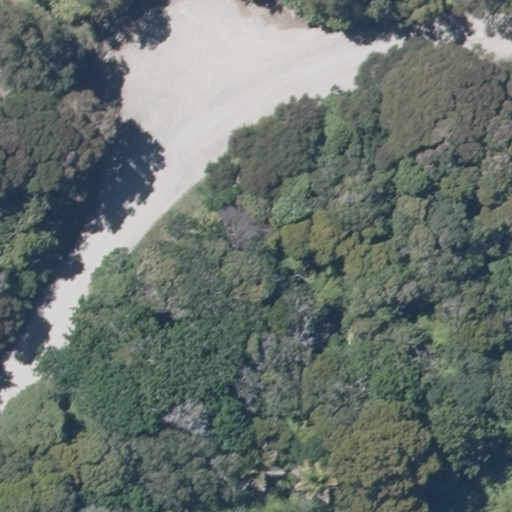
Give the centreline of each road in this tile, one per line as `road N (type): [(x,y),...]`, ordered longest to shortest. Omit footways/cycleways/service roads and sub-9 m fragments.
road 1 (unclassified): [(511,32),(334,57),(202,145)]
road 2 (unclassified): [(0,404),(62,286),(202,145)]
road 3 (unclassified): [(0,10),(202,145)]
